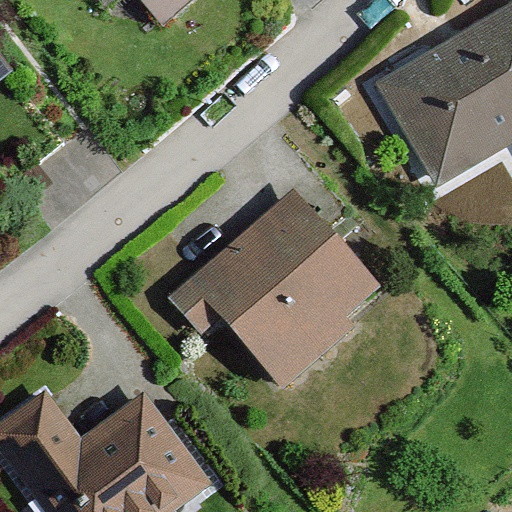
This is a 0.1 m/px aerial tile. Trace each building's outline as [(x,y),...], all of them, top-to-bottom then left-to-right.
[(149,0),(170,20),(190,0),(149,0)] [(511,0),(497,0),(373,70),(430,169),(511,122),(511,0)] [(0,49),(0,70),(10,62),(0,49)] [(300,182),(186,264),(270,382),(385,300),(300,182)] [(35,381),(0,407),(0,437),(56,511),(174,511),(206,489),(131,390),(74,433),(35,381)]
